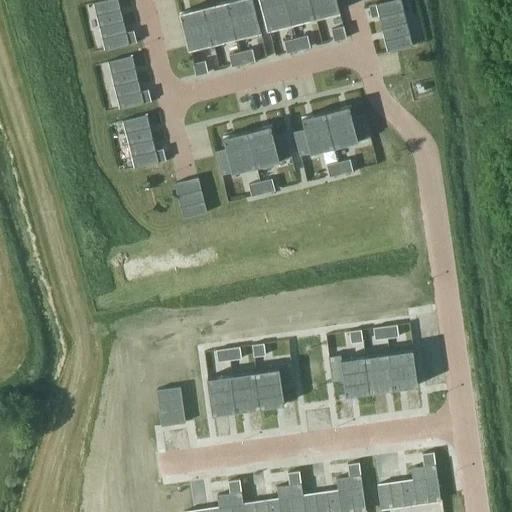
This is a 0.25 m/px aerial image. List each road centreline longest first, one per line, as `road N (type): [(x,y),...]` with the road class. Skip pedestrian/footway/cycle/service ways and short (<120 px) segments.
road 1 (residential): [(465,424),(427,152),(388,109),(361,53)]
road 2 (residential): [(168,461),(465,424)]
road 3 (residential): [(167,99),(361,53)]
